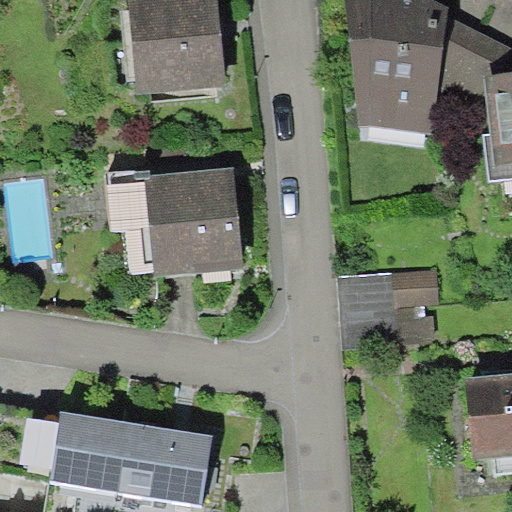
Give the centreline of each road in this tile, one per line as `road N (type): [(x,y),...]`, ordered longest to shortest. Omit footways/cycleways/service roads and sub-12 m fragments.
road 1 (residential): [(316,375),(279,0)]
road 2 (residential): [(316,375),(0,329)]
road 3 (residential): [(325,511),(316,375)]
